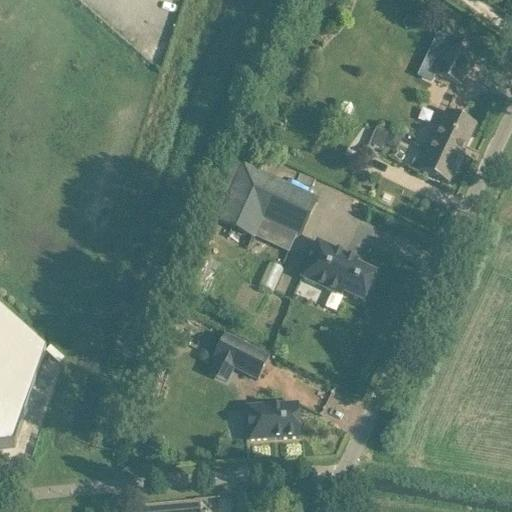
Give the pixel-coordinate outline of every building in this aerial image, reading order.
[(110,25),(151,58),(168,37),(127,3),(110,25)] [(476,52),(458,44),(451,40),(434,75),(460,88),(476,52)] [(476,127),(458,118),(446,112),(418,171),(448,185),(476,127)] [(378,130),(370,147),(382,152),(385,146),(397,151),(402,140),(378,130)] [(300,237),(310,214),(316,202),(243,168),(218,222),(253,239),(262,219),(300,237)] [(356,267),(358,263),(316,244),(311,256),(300,281),(341,300),(342,296),(362,305),(376,276),(356,267)] [(0,450),(15,449),(46,355),(0,314),(0,450)] [(257,382),(268,360),(269,359),(224,336),(213,360),(257,382)] [(244,409),(246,443),(300,440),(298,406),(244,409)]
